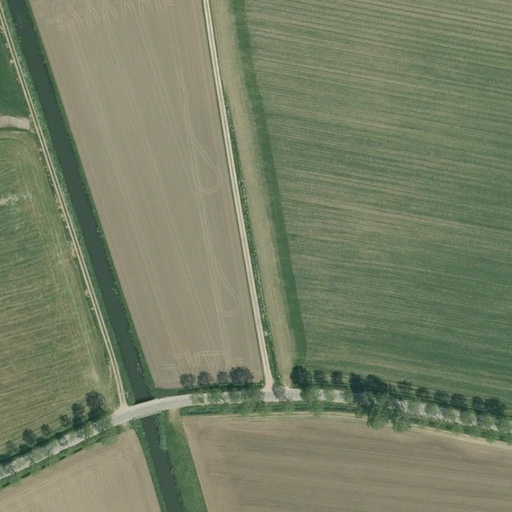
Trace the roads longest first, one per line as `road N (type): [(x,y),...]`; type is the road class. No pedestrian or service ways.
road 1 (tertiary): [(0,471),(158,403),(268,394),(350,398),(511,427)]
road 2 (track): [(159,511),(0,8)]
